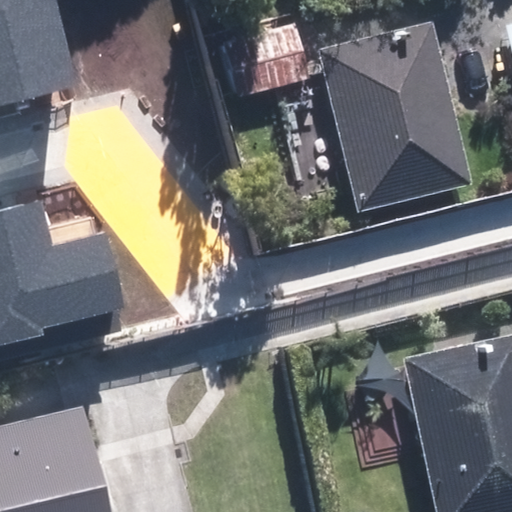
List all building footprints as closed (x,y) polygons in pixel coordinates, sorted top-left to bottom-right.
[(0,0),(0,104),(77,86),(56,0),(0,0)] [(511,15),(495,19),(511,104),(511,15)] [(186,53),(203,111),(311,78),(294,21),(186,53)] [(431,29),(322,53),(354,199),(464,175),(431,29)] [(333,182),(313,92),(271,101),(291,191),(333,182)] [(42,199),(0,209),(0,345),(44,335),(42,329),(126,308),(106,230),(53,244),(42,199)] [(511,362),(507,340),(406,361),(437,511),(484,511),(511,506),(511,362)] [(84,407),(0,426),(0,510),(105,486),(84,407)] [(110,511),(105,486),(0,510),(0,511),(110,511)]
